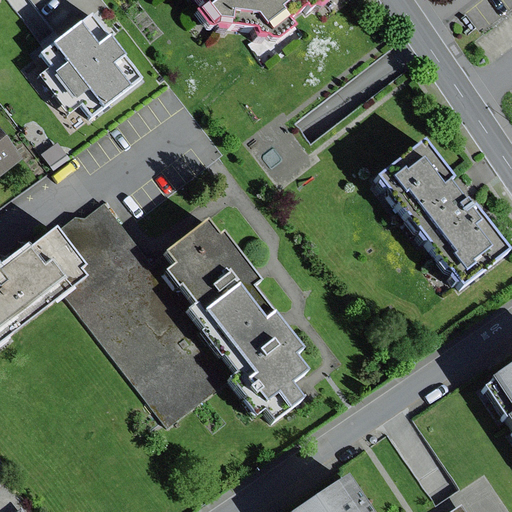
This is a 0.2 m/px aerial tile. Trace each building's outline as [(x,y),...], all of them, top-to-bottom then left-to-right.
[(191,0),(201,12),(195,16),(207,32),(214,30),(250,35),(253,41),(274,44),(291,32),(285,23),(302,11),(306,16),(312,11),(315,12),(324,5),(328,4),(332,0),(191,0)] [(89,18),(39,57),(48,69),(37,78),(67,116),(78,107),(89,121),(139,81),(89,18)] [(0,177),(19,162),(0,136),(0,177)] [(56,145),(40,157),(52,172),(68,161),(56,145)] [(420,145),(373,181),(459,291),(505,255),(458,193),(420,145)] [(72,218),(54,231),(84,270),(78,274),(84,283),(65,298),(166,428),(225,383),(231,378),(218,361),(216,363),(195,337),(199,334),(193,327),(183,314),(191,308),(178,292),(175,295),(161,277),(170,270),(161,258),(150,266),(102,206),(83,221),(72,218)] [(204,226),(161,258),(170,270),(161,277),(175,295),(178,292),(191,308),(183,314),(193,327),(234,295),(259,327),(269,319),(249,293),(257,287),(219,238),(215,241),(204,226)] [(0,347),(65,298),(84,283),(78,274),(84,270),(54,231),(0,271),(0,347)] [(231,378),(284,337),(269,319),(259,327),(234,295),(193,327),(199,334),(195,337),(216,363),(218,361),(231,378)] [(261,416),(268,425),(295,405),(288,396),(283,389),(301,376),(289,361),(298,354),(284,337),(231,378),(225,383),(242,405),(239,407),(251,423),(261,416)] [(511,366),(486,384),(509,418),(502,422),(511,435),(511,366)] [(0,511),(28,511),(1,477),(0,477),(0,511)] [(364,511),(344,483),(301,511),(364,511)]
